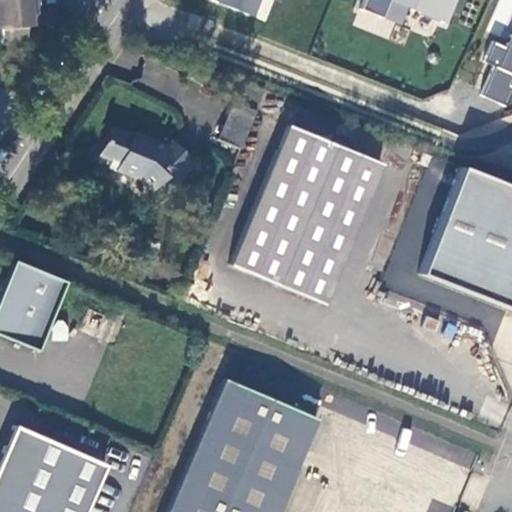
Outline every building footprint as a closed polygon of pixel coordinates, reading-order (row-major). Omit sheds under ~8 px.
[(38,9),(36,0),(0,0),(0,28),(1,29),(3,45),(27,41),(26,26),(32,26),(31,9),(38,9)] [(211,0),(265,20),(273,0),(211,0)] [(511,0),(488,0),(474,33),(511,50),(511,0)] [(248,113),(227,104),(213,138),(233,146),(248,113)] [(375,162),(287,123),(228,263),(316,299),(375,162)] [(96,151),(109,157),(116,159),(114,167),(135,176),(150,189),(156,183),(166,192),(177,181),(172,176),(189,157),(171,140),(166,145),(129,130),(127,134),(106,126),(96,151)] [(116,159),(109,157),(107,164),(114,167),(116,159)] [(511,184),(464,166),(422,273),(511,307),(511,184)] [(0,331),(35,346),(63,276),(13,255),(0,287),(0,331)] [(278,511),(319,416),(222,374),(163,511),(278,511)] [(83,511),(104,463),(13,423),(0,454),(0,511),(83,511)]
